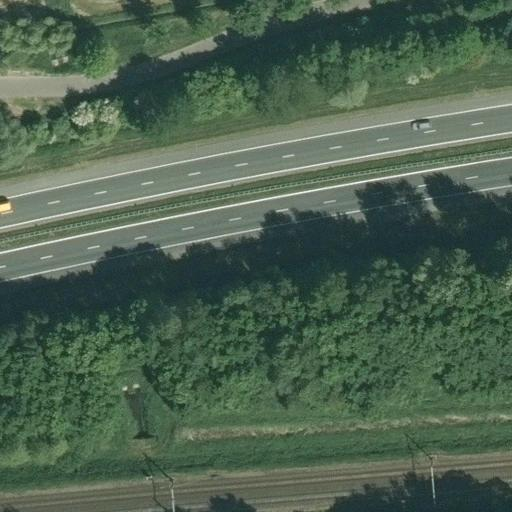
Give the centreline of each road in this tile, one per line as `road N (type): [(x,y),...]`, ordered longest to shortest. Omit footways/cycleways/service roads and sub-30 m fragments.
road 1 (motorway): [(0,272),(224,222),(511,174)]
road 2 (motorway): [(511,117),(214,166),(0,212)]
road 3 (unclassified): [(0,85),(124,79),(359,0)]
